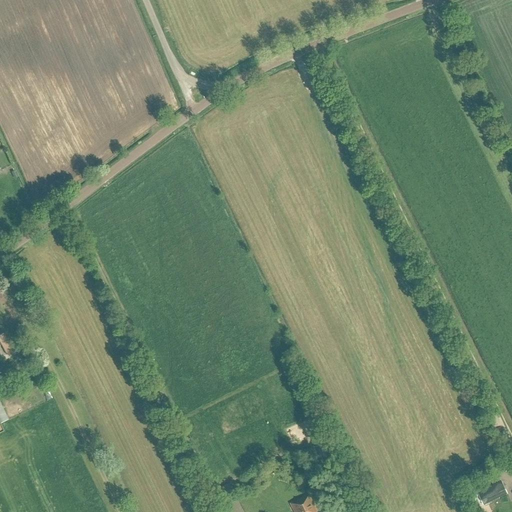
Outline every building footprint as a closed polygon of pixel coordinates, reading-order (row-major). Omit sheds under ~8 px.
[(0,151),(0,155),(3,164),(9,162),(5,150),(0,151)] [(0,336),(0,344),(6,356),(16,351),(7,333),(0,336)] [(483,506),(508,494),(502,482),(482,491),(478,481),(467,487),(472,498),(478,495),(483,506)] [(224,503),(237,496),(231,484),(218,492),(224,503)] [(317,511),(310,495),(291,504),(294,511),(317,511)]
